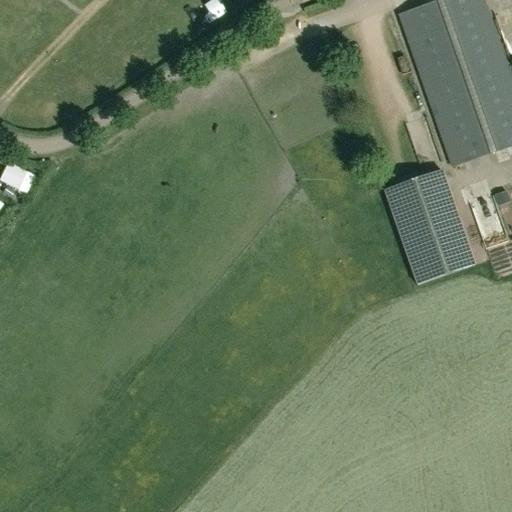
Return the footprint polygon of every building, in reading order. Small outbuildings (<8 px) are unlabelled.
[(511,148),(511,83),(483,0),(443,0),(397,17),(450,170),(511,148)] [(129,68),(147,62),(141,42),(122,48),(129,68)] [(60,93),(40,97),(43,113),(63,109),(60,93)] [(21,156),(12,179),(32,187),(40,164),(21,156)] [(471,268),(439,173),(381,193),(414,288),(471,268)]
